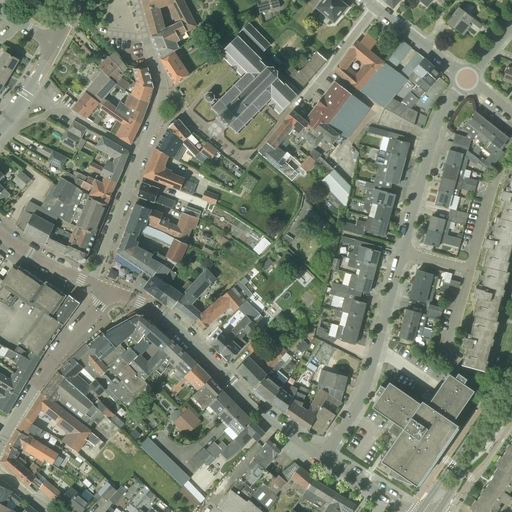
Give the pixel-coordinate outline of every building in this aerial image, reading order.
[(156,8),(162,6),(168,5),(171,3),(170,0),(142,0),(145,10),(156,7),(156,8)] [(197,27),(182,0),(170,0),(171,3),(168,5),(162,6),(156,8),(156,7),(145,10),(151,36),(161,59),(161,60),(175,52),(174,51),(180,49),(177,43),(180,41),(178,36),(197,27)] [(259,0),(260,1),(261,4),(257,5),(260,14),(261,14),(281,8),(278,0),(259,0)] [(326,24),(330,20),(334,24),(348,8),(343,3),(345,1),(343,0),(321,0),(315,8),(322,13),(318,18),(326,24)] [(382,0),(392,8),(399,0),(382,0)] [(477,32),(481,26),(459,8),(448,23),(462,34),(469,25),(477,32)] [(238,79),(240,80),(234,85),(233,84),(232,86),(233,87),(227,93),(226,91),(225,93),(226,94),(220,100),(218,98),(217,99),(218,101),(217,102),(214,98),(215,96),(212,93),(207,93),(205,96),(204,100),(207,103),(210,103),(213,106),(212,105),(210,107),(211,108),(211,109),(210,110),(211,111),(213,110),(218,115),(216,117),(226,128),(228,126),(234,132),(233,134),(235,136),(237,134),(238,135),(239,134),(238,133),(244,127),(245,128),(246,126),(245,125),(251,120),(252,121),(254,119),(252,118),(258,112),(260,114),(261,112),(260,111),(265,105),(266,107),(268,106),(273,111),(274,111),(278,115),(301,93),(289,82),(290,81),(280,71),(282,69),(280,67),(271,59),(264,52),(271,46),(249,24),(240,33),(241,34),(219,55),(231,67),(230,68),(235,73),(237,72),(242,78),(241,78),(240,77),(238,79)] [(391,100),(392,99),(400,90),(408,81),(406,80),(411,74),(404,68),(400,73),(399,74),(397,73),(386,65),(369,52),(376,43),(366,35),(359,44),(356,41),(334,71),(384,109),(385,108),(391,100)] [(0,66),(11,73),(19,61),(4,52),(0,58),(0,66)] [(123,73),(127,69),(114,52),(109,57),(109,58),(114,63),(122,72),(123,73)] [(190,75),(175,52),(161,60),(164,67),(163,67),(175,87),(190,75)] [(303,88),(327,61),(316,52),(309,60),(310,60),(298,73),(290,66),(285,72),(303,88)] [(271,58),(271,59),(280,67),(283,63),(275,55),(271,58)] [(123,73),(122,72),(114,63),(109,58),(109,57),(99,67),(102,70),(103,71),(117,85),(120,88),(124,82),(120,79),(124,74),(123,73)] [(421,80),(433,67),(423,58),(411,74),(406,80),(408,81),(411,83),(413,82),(417,85),(421,80)] [(0,82),(4,85),(11,73),(0,66),(0,82)] [(420,101),(442,75),(433,67),(421,80),(417,85),(410,92),(420,101)] [(153,89),(148,68),(134,70),(136,83),(136,84),(135,84),(138,86),(153,89)] [(511,69),(508,68),(503,81),(511,83),(511,69)] [(85,92),(94,99),(99,103),(99,104),(102,106),(107,101),(105,99),(117,85),(103,71),(85,92)] [(351,95),(344,89),(334,81),(305,121),(309,124),(303,131),(305,133),(302,137),(316,149),(323,139),(332,146),(339,136),(344,140),(340,135),(327,127),(351,95)] [(125,91),(129,94),(133,96),(149,103),(153,89),(138,86),(135,84),(136,84),(133,82),(131,86),(129,85),(129,84),(124,82),(120,88),(125,91)] [(87,119),(96,108),(99,110),(100,109),(102,111),(104,108),(102,106),(99,104),(99,103),(94,99),(85,92),(71,110),(87,119)] [(141,124),(149,103),(133,96),(129,94),(124,105),(120,102),(117,109),(121,112),(120,113),(141,124)] [(370,109),(351,95),(327,127),(340,135),(344,140),(346,141),(370,109)] [(392,99),(391,100),(385,108),(393,113),(394,112),(401,103),(392,99)] [(101,119),(105,113),(117,121),(110,133),(131,145),(141,124),(120,113),(121,112),(117,109),(107,101),(102,106),(104,108),(102,111),(97,117),(101,119)] [(394,112),(398,115),(400,117),(406,106),(401,103),(394,112)] [(406,106),(400,117),(407,120),(410,108),(406,106)] [(410,108),(407,120),(415,124),(418,112),(410,108)] [(293,147),(302,137),(305,133),(303,131),(309,124),(305,121),(292,110),(285,120),(293,126),(292,129),(294,130),(288,136),(291,138),(288,142),(293,147)] [(475,113),(466,124),(472,129),(469,133),(474,137),(486,121),(475,113)] [(195,158),(200,153),(187,139),(191,135),(178,120),(168,129),(183,141),(182,144),(183,145),(186,148),(195,158)] [(286,153),(281,150),(288,142),(291,138),(288,136),(294,130),(292,129),(293,126),(285,120),(266,143),(275,150),(276,147),(285,155),(286,153)] [(486,121),(474,137),(484,146),(497,130),(486,121)] [(82,139),(87,129),(74,122),(68,131),(82,139)] [(389,139),(390,139),(392,133),(369,127),(365,133),(383,138),(389,139)] [(186,148),(183,145),(182,144),(183,141),(168,129),(155,149),(167,155),(167,156),(174,160),(178,162),(186,148)] [(494,154),(487,163),(490,165),(492,167),(503,153),(500,150),(509,139),(497,130),(484,146),(494,154)] [(76,150),(82,139),(68,131),(62,142),(76,150)] [(466,138),(455,135),(453,143),(469,148),(470,142),(466,138)] [(115,158),(125,163),(129,154),(128,151),(102,137),(96,148),(115,159),(115,158)] [(409,144),(390,139),(389,139),(386,152),(378,150),(378,151),(406,158),(409,144)] [(200,153),(209,160),(211,161),(213,159),(217,153),(218,151),(207,143),(207,144),(200,153)] [(266,143),(259,153),(292,182),(298,175),(288,164),(293,158),(287,152),(286,153),(285,155),(276,147),(275,150),(266,143)] [(477,154),(482,149),(478,146),(474,151),(477,154)] [(167,155),(155,149),(144,176),(176,189),(175,189),(180,191),(185,179),(171,173),(172,171),(164,168),(165,167),(163,166),(167,156),(167,155)] [(61,170),(67,158),(53,151),(47,162),(61,170)] [(333,170),(320,157),(321,156),(314,151),(309,156),(316,162),(317,163),(318,164),(329,175),(333,170)] [(378,165),(402,171),(406,158),(378,151),(376,157),(380,158),(378,165)] [(445,165),(459,169),(465,170),(467,160),(476,166),(477,164),(478,163),(486,170),(488,168),(480,161),(468,151),(464,156),(463,155),(449,151),(445,165)] [(209,160),(200,153),(195,158),(206,164),(209,160)] [(299,167),(302,170),(307,174),(308,175),(318,164),(317,163),(316,162),(309,156),(299,167)] [(65,174),(81,181),(111,195),(114,188),(102,183),(105,177),(117,183),(125,163),(115,158),(115,159),(113,164),(107,161),(104,169),(91,163),(89,169),(100,175),(100,176),(104,178),(103,179),(97,176),(95,180),(89,177),(88,179),(74,172),(72,176),(66,172),(65,174)] [(487,163),(481,159),(480,161),(488,168),(490,165),(487,163)] [(398,185),(402,171),(378,165),(373,184),(382,186),(384,182),(398,185)] [(465,170),(459,169),(445,165),(442,178),(475,187),(477,181),(463,177),(465,170)] [(13,181),(22,189),(30,180),(21,172),(13,181)] [(501,213),(500,219),(511,222),(511,173),(511,176),(510,176),(510,180),(509,184),(505,183),(504,187),(504,186),(500,201),(504,202),(502,209),(501,212),(501,213)] [(91,191),(89,195),(89,197),(95,200),(107,205),(108,206),(111,195),(81,181),(65,174),(62,179),(74,186),(75,184),(81,187),(81,188),(89,192),(90,190),(91,191)] [(438,192),(457,197),(459,190),(474,193),(475,187),(442,178),(438,192)] [(95,235),(99,225),(107,205),(95,200),(89,197),(89,195),(89,196),(74,186),(62,179),(61,179),(57,186),(54,185),(44,202),(41,208),(48,212),(58,217),(64,220),(75,227),(83,230),(92,234),(95,235)] [(395,196),(381,192),(382,186),(373,184),(366,182),(364,189),(367,190),(363,202),(364,202),(372,204),(378,206),(392,209),(395,196)] [(175,202),(157,196),(159,189),(142,183),(137,197),(154,203),(173,210),(175,202)] [(205,191),(201,200),(215,205),(218,196),(205,191)] [(434,206),(449,210),(450,201),(456,203),(457,197),(438,192),(434,206)] [(337,207),(341,203),(336,198),(332,203),(337,207)] [(24,234),(45,245),(54,225),(58,217),(48,212),(41,208),(29,202),(24,211),(17,227),(25,232),(24,234)] [(363,208),(370,210),(372,204),(364,202),(363,208)] [(158,239),(171,246),(175,239),(163,233),(145,226),(146,224),(151,210),(134,204),(126,226),(140,232),(140,233),(158,239)] [(183,214),(199,219),(201,212),(185,206),(183,214)] [(375,219),(388,223),(392,209),(378,206),(375,219)] [(151,210),(146,224),(145,226),(163,233),(175,239),(186,243),(192,229),(195,230),(199,219),(183,214),(177,227),(168,223),(169,220),(161,217),(162,215),(151,210)] [(450,210),(448,215),(467,220),(468,215),(454,211),(453,211),(450,210)] [(447,236),(448,233),(451,223),(465,226),(467,220),(448,215),(447,221),(445,221),(431,217),(428,230),(441,234),(446,235),(447,236)] [(367,217),(364,230),(365,231),(370,232),(370,233),(384,237),(388,223),(375,219),(367,217)] [(511,222),(500,219),(496,218),(494,224),(493,228),(492,231),(488,230),(487,234),(483,248),(487,250),(485,257),(485,256),(484,260),(484,261),(483,267),(486,268),(507,272),(509,263),(507,263),(511,247),(511,222)] [(64,220),(60,229),(72,235),(70,238),(79,242),(76,250),(87,254),(95,235),(92,234),(83,230),(75,227),(64,220)] [(343,231),(364,237),(365,231),(364,230),(355,228),(355,225),(345,223),(343,231)] [(72,235),(60,229),(54,225),(45,245),(80,262),(85,261),(87,254),(76,250),(79,242),(70,238),(72,235)] [(438,248),(441,234),(428,230),(424,245),(438,248)] [(136,237),(124,232),(117,254),(126,260),(131,247),(140,251),(142,249),(141,248),(142,245),(135,240),(136,237)] [(218,243),(226,248),(229,242),(229,241),(231,237),(225,234),(223,238),(222,237),(218,243)] [(459,247),(461,239),(463,234),(460,234),(457,235),(456,238),(455,237),(452,246),(459,247)] [(286,236),(282,242),(288,245),(289,245),(292,240),(286,236)] [(270,244),(264,238),(253,250),(259,255),(270,244)] [(179,265),(188,243),(186,243),(175,239),(171,246),(165,257),(167,258),(176,263),(179,265)] [(349,259),(363,263),(376,267),(380,253),(373,251),(374,246),(356,241),(352,254),(349,253),(348,258),(349,259)] [(150,255),(152,250),(142,245),(141,248),(142,249),(140,251),(131,247),(126,260),(144,272),(149,264),(145,261),(148,254),(150,255)] [(217,259),(220,254),(214,251),(213,253),(203,247),(202,251),(217,259)] [(158,254),(152,250),(150,255),(148,254),(145,261),(149,264),(144,272),(152,277),(153,278),(163,263),(167,258),(165,257),(158,254)] [(338,266),(339,261),(334,259),(331,269),(337,270),(338,266)] [(363,263),(349,259),(348,263),(347,267),(361,270),(359,277),(373,280),(376,267),(363,263)] [(177,275),(167,268),(167,267),(163,263),(153,278),(152,277),(150,280),(151,280),(145,287),(145,290),(157,297),(169,280),(172,282),(177,275)] [(269,268),(265,263),(261,267),(266,272),(269,268)] [(42,357),(65,325),(54,317),(68,297),(46,282),(44,284),(25,270),(20,267),(19,268),(15,265),(3,281),(1,285),(3,287),(15,296),(14,298),(9,295),(4,304),(10,308),(18,298),(32,308),(33,306),(44,313),(23,344),(42,357)] [(475,317),(496,322),(499,313),(497,312),(501,297),(503,297),(504,291),(503,290),(505,283),(507,283),(509,273),(507,272),(486,268),(484,273),(483,273),(482,277),(483,277),(482,281),(478,280),(477,284),(476,284),(472,298),(477,299),(476,306),(475,306),(474,310),(472,316),(475,317)] [(187,316),(188,315),(197,321),(204,314),(204,313),(221,298),(220,297),(201,314),(192,306),(216,279),(207,270),(194,284),(175,306),(187,316)] [(416,271),(413,285),(429,289),(435,291),(438,278),(433,276),(416,271)] [(351,274),(348,287),(347,288),(350,289),(369,294),(373,280),(359,277),(351,274)] [(169,280),(157,297),(159,299),(158,300),(166,305),(167,305),(172,309),(175,306),(194,284),(188,281),(178,292),(169,285),(172,282),(169,280)] [(447,294),(449,286),(449,284),(443,282),(440,292),(447,294)] [(331,289),(348,294),(350,289),(347,288),(348,287),(333,283),(331,289)] [(197,321),(202,330),(226,309),(231,315),(238,309),(246,302),(247,301),(245,299),(248,296),(248,293),(242,286),(238,286),(237,284),(228,292),(221,298),(204,313),(204,314),(197,321)] [(409,299),(429,304),(431,304),(431,303),(435,291),(429,289),(413,285),(409,299)] [(344,298),(346,299),(348,294),(331,289),(330,295),(344,299),(344,298)] [(69,296),(68,297),(54,317),(65,325),(80,304),(69,296)] [(366,304),(346,299),(344,298),(344,299),(340,312),(343,313),(348,314),(362,318),(366,304)] [(429,304),(427,310),(441,313),(443,309),(443,306),(431,303),(431,304),(429,304)] [(259,314),(253,308),(246,316),(227,336),(223,332),(211,345),(213,346),(212,348),(214,350),(216,349),(220,353),(243,329),(244,329),(251,322),(259,314)] [(423,329),(426,318),(427,316),(426,316),(421,314),(406,310),(402,324),(423,329)] [(426,318),(439,321),(441,313),(427,310),(426,316),(427,316),(426,318)] [(341,319),(343,313),(340,312),(335,311),(333,317),(341,319)] [(241,340),(251,329),(263,318),(259,314),(251,322),(244,329),(243,329),(220,353),(224,356),(224,359),(226,361),(229,361),(230,362),(246,345),(241,340)] [(345,328),(359,332),(362,318),(348,314),(345,328)] [(136,315),(128,320),(136,328),(131,333),(131,337),(131,342),(127,345),(129,347),(131,350),(138,344),(153,325),(143,316),(136,315)] [(499,323),(496,322),(475,317),(473,323),(472,323),(471,326),(472,327),(471,330),(467,329),(466,333),(465,333),(462,347),(466,348),(464,356),(463,359),(462,366),(485,372),(488,362),(486,362),(491,346),(492,347),(494,340),(492,340),(494,332),(496,333),(499,323)] [(128,320),(109,331),(119,343),(125,352),(129,347),(127,345),(131,342),(131,337),(131,333),(136,328),(128,320)] [(414,342),(416,335),(434,340),(436,333),(423,329),(402,324),(399,338),(414,342)] [(131,350),(137,356),(128,365),(136,374),(144,381),(152,373),(153,373),(156,370),(169,357),(162,351),(171,340),(153,325),(138,344),(131,350)] [(339,326),(336,339),(341,341),(355,345),(359,332),(345,328),(339,326)] [(336,339),(329,335),(326,333),(327,331),(319,328),(317,335),(317,336),(323,339),(334,344),(336,339)] [(254,389),(266,377),(280,360),(287,352),(279,345),(264,362),(255,354),(272,338),(264,330),(252,343),(249,346),(247,348),(253,354),(236,371),(254,389)] [(98,383),(105,390),(108,393),(110,391),(118,400),(123,404),(130,410),(153,391),(144,381),(136,374),(128,365),(137,356),(131,350),(129,347),(125,352),(119,343),(109,331),(103,334),(101,332),(95,337),(96,339),(87,346),(100,360),(108,370),(110,369),(121,381),(120,382),(116,378),(112,382),(106,375),(105,376),(104,376),(104,377),(98,383)] [(175,368),(187,356),(171,340),(162,351),(169,357),(156,370),(153,373),(152,373),(153,373),(156,371),(161,375),(167,368),(166,368),(171,363),(175,368)] [(296,349),(301,353),(308,346),(303,341),(296,349)] [(84,368),(96,381),(98,383),(104,377),(104,376),(103,375),(108,370),(100,360),(87,346),(86,345),(73,357),(84,369),(84,368)] [(28,360),(31,355),(18,346),(14,352),(28,360)] [(18,376),(27,381),(41,358),(32,352),(31,355),(28,360),(14,352),(9,349),(5,356),(23,367),(18,375),(18,376)] [(175,368),(185,378),(197,365),(187,356),(175,368)] [(97,399),(104,391),(115,403),(118,400),(110,391),(108,393),(105,390),(98,383),(96,381),(89,387),(77,375),(84,369),(73,357),(57,371),(105,415),(110,420),(114,416),(97,399)] [(281,390),(283,387),(288,379),(278,371),(281,368),(285,364),(280,360),(266,377),(254,391),(270,403),(281,390)] [(197,365),(185,378),(198,392),(210,379),(197,365)] [(94,422),(98,425),(105,415),(57,371),(41,393),(90,432),(91,431),(88,429),(94,422)] [(317,387),(320,389),(327,394),(339,401),(342,392),(343,392),(347,377),(321,371),(317,387)] [(0,373),(0,386),(18,396),(27,381),(18,376),(18,375),(13,373),(9,379),(0,373)] [(449,374),(443,382),(428,405),(422,401),(420,404),(389,383),(385,389),(381,386),(375,395),(379,398),(372,408),(396,424),(394,427),(401,432),(381,462),(391,469),(388,475),(412,485),(413,484),(417,487),(458,426),(453,423),(474,392),(464,385),(467,380),(458,374),(455,378),(449,374)] [(208,406),(223,391),(211,378),(210,379),(198,392),(193,396),(205,409),(208,406)] [(162,380),(158,384),(163,388),(166,384),(162,380)] [(176,394),(181,388),(178,384),(173,390),(176,394)] [(0,401),(1,402),(0,403),(0,410),(7,416),(18,396),(0,386),(0,401)] [(295,392),(305,397),(308,390),(298,386),(297,389),(291,387),(287,395),(281,390),(270,403),(285,414),(295,392)] [(320,389),(312,402),(313,403),(315,399),(323,404),(325,400),(327,394),(320,389)] [(219,417),(234,403),(223,391),(208,406),(219,417)] [(425,391),(420,397),(426,401),(430,394),(425,391)] [(295,422),(299,424),(306,409),(301,407),(303,403),(302,403),(305,397),(295,392),(285,414),(292,420),(291,420),(294,422),(295,422)] [(90,432),(41,393),(25,418),(33,423),(38,414),(42,417),(45,413),(58,423),(56,425),(67,434),(62,442),(78,454),(87,441),(85,439),(90,432)] [(332,405),(339,409),(343,404),(339,401),(327,394),(325,400),(332,405)] [(306,409),(299,424),(309,431),(311,427),(319,409),(321,410),(321,408),(323,404),(315,399),(313,403),(312,402),(310,405),(311,406),(308,411),(306,409)] [(229,427),(244,413),(240,408),(234,403),(219,417),(229,427)] [(182,433),(197,418),(188,409),(187,410),(184,407),(180,411),(179,411),(174,411),(171,414),(171,419),(174,423),(173,424),(182,433)] [(334,416),(327,412),(321,408),(321,410),(319,409),(311,427),(317,431),(320,427),(325,430),(334,416)] [(250,420),(244,413),(229,427),(238,437),(253,422),(250,420)] [(35,437),(36,434),(43,438),(46,433),(39,429),(31,426),(33,423),(25,418),(18,429),(22,431),(23,429),(29,433),(35,437)] [(257,443),(265,435),(253,422),(238,437),(223,452),(214,443),(206,451),(210,455),(215,460),(220,454),(226,460),(237,452),(253,436),(257,443)] [(59,455),(33,440),(34,439),(28,435),(29,433),(23,429),(22,431),(18,429),(16,431),(11,441),(26,450),(45,462),(52,466),(53,464),(56,466),(59,465),(61,461),(61,458),(58,456),(59,455)] [(139,446),(144,450),(152,442),(147,438),(139,446)] [(266,511),(277,497),(275,495),(267,488),(276,479),(265,469),(282,450),(269,439),(262,448),(263,449),(254,460),(231,489),(231,490),(218,509),(222,511),(266,511)] [(6,454),(19,464),(21,461),(18,459),(16,457),(21,450),(38,460),(35,464),(34,464),(28,472),(33,476),(36,473),(39,468),(45,462),(26,450),(11,441),(4,453),(6,454)] [(511,441),(509,445),(508,445),(505,450),(506,451),(501,457),(500,456),(494,465),(498,467),(511,476),(511,441)] [(152,442),(144,450),(148,454),(156,446),(152,442)] [(156,446),(148,454),(152,458),(161,450),(156,446)] [(206,460),(210,455),(206,451),(203,448),(199,452),(206,460)] [(161,450),(152,458),(157,463),(165,454),(161,450)] [(202,464),(206,460),(199,452),(195,456),(202,464)] [(20,457),(18,459),(21,461),(19,464),(6,454),(0,462),(16,476),(17,477),(25,469),(23,467),(27,463),(20,457)] [(157,463),(161,467),(169,458),(165,454),(157,463)] [(215,460),(210,455),(206,460),(204,462),(209,466),(215,460)] [(198,469),(202,464),(195,456),(194,456),(190,460),(198,469)] [(161,467),(165,471),(173,462),(169,458),(161,467)] [(165,471),(169,475),(178,466),(173,462),(165,471)] [(286,482),(290,479),(296,483),(292,489),(302,496),(314,480),(294,464),(276,479),(267,488),(275,495),(287,483),(286,482)] [(169,475),(173,479),(182,470),(178,466),(169,475)] [(496,511),(497,511),(499,507),(503,510),(511,498),(508,495),(511,488),(511,476),(498,467),(492,475),(493,476),(484,489),(483,488),(479,494),(480,495),(476,501),(475,500),(469,509),(473,511),(496,511)] [(25,469),(17,477),(29,487),(32,483),(39,489),(43,484),(33,476),(28,472),(25,469)] [(173,479),(177,483),(186,474),(182,470),(173,479)] [(39,489),(53,501),(61,493),(36,473),(33,476),(43,484),(39,489)] [(183,486),(191,478),(186,474),(177,483),(182,488),(183,486)] [(196,509),(200,504),(183,486),(191,479),(191,478),(183,486),(182,488),(179,491),(196,509)] [(325,502),(329,504),(330,505),(331,504),(338,494),(314,480),(302,496),(302,497),(309,502),(321,509),(325,502)] [(107,502),(116,491),(107,483),(98,494),(102,498),(107,502)] [(0,503),(5,507),(6,506),(9,498),(18,506),(22,501),(12,493),(12,491),(0,485),(0,503)] [(122,486),(117,491),(109,500),(114,505),(122,496),(127,491),(122,486)] [(60,500),(68,507),(69,505),(69,506),(70,504),(79,511),(82,511),(90,503),(71,487),(60,500)] [(155,496),(150,491),(146,496),(150,500),(155,496)] [(99,502),(102,498),(98,494),(97,493),(94,497),(99,502)] [(352,511),(356,506),(338,494),(331,504),(330,505),(325,511),(352,511)] [(0,511),(15,511),(6,506),(5,507),(0,503),(0,511)]
